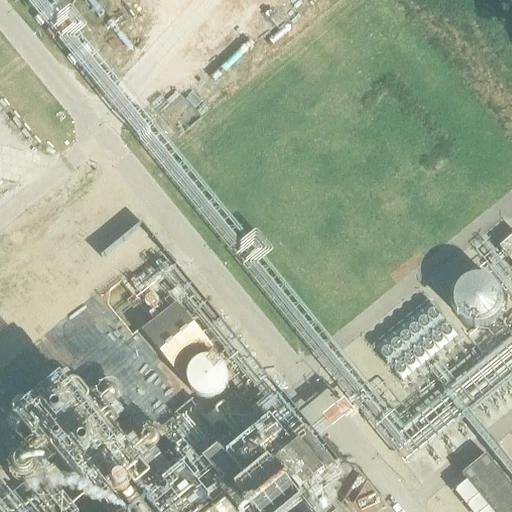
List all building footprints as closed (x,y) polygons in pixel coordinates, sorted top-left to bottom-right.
[(215,73),(221,83),(240,71),(234,61),(215,73)] [(460,302),(462,311),(467,319),(475,323),(485,324),(493,321),(500,315),(504,308),(505,301),(503,293),(499,287),(493,282),(484,279),(475,281),(467,285),(461,293),(460,302)] [(379,344),(403,379),(464,339),(440,304),(379,344)] [(225,394),(226,388),(225,380),(221,375),(216,370),(211,369),(206,368),(202,369),(198,370),(192,374),(188,381),(187,388),(187,392),(189,396),(191,400),(193,403),(197,406),(200,407),(208,408),(215,406),(218,404),(221,401),(223,398),(225,394)] [(92,382),(27,413),(48,458),(31,466),(36,476),(59,465),(55,457),(73,448),(96,497),(120,486),(114,473),(131,465),(92,382)] [(312,445),(289,465),(315,494),(338,474),(312,445)] [(511,511),(511,488),(487,457),(463,476),(491,511),(511,511)] [(283,462),(237,498),(242,504),(231,511),(295,511),(312,499),(283,462)]
